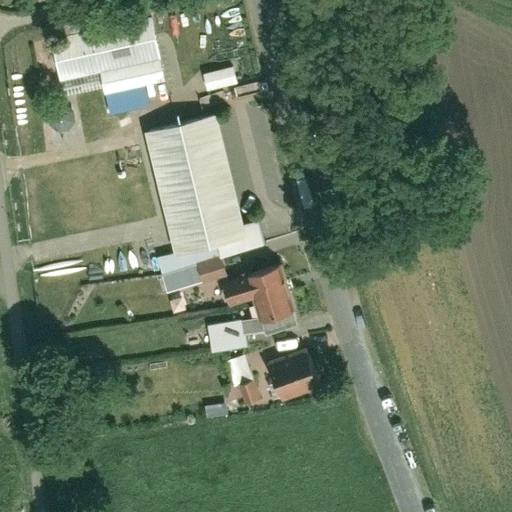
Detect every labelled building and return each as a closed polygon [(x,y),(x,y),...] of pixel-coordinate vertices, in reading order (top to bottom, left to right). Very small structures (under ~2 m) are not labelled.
[(107,92),(145,84),(167,79),(163,57),(102,70),(107,92)] [(207,87),(212,86),(238,80),(234,64),(203,72),(207,87)] [(107,92),(111,113),(121,111),(150,105),(145,84),(107,92)] [(50,121),(57,128),(66,128),(72,122),(73,113),(66,106),(57,106),(51,112),(50,121)] [(217,111),(147,129),(178,248),(248,231),(245,220),(217,111)] [(142,216),(127,145),(70,158),(69,149),(28,158),(38,206),(43,205),(50,236),(142,216)] [(248,231),(178,248),(159,254),(163,268),(224,251),(266,238),(260,217),(245,220),(248,231)] [(163,268),(169,288),(229,271),(224,251),(163,268)] [(281,264),(225,280),(230,299),(254,292),(266,331),(298,322),(281,264)] [(209,322),(212,350),(249,345),(247,331),(263,329),(261,315),(209,322)] [(308,342),(268,357),(282,396),(322,381),(308,342)] [(246,352),(234,356),(243,380),(254,376),(246,352)] [(229,399),(244,393),(248,403),(262,398),(255,376),(225,387),(229,399)]
